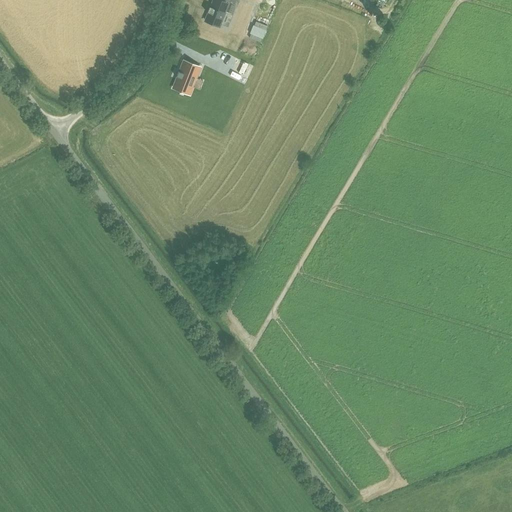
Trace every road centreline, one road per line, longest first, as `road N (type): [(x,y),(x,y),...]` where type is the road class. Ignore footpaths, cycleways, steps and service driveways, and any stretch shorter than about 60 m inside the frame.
road 1 (unclassified): [(343,511),(53,130)]
road 2 (unclassified): [(53,130),(129,75),(168,0)]
